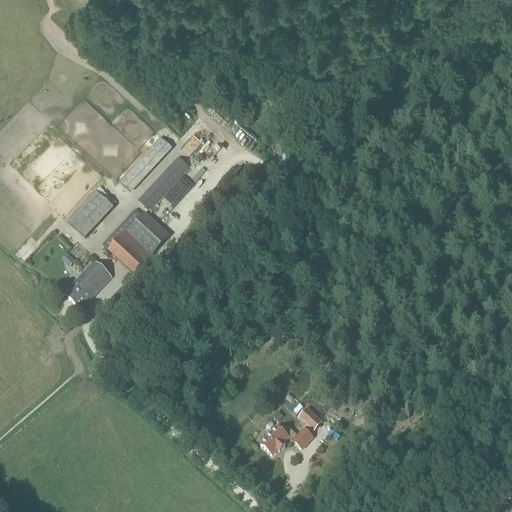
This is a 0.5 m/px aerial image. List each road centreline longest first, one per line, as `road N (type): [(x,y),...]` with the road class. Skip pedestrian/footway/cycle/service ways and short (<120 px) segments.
road 1 (track): [(463,0),(433,30),(355,69),(316,105),(286,143),(279,205),(265,232),(166,310),(150,341),(139,402),(260,511)]
road 2 (unknown): [(140,389),(96,343),(109,303),(196,226),(282,192)]
road 3 (track): [(130,0),(114,17),(286,174)]
